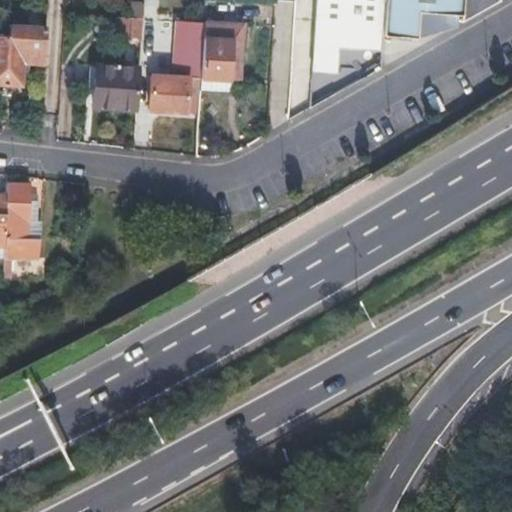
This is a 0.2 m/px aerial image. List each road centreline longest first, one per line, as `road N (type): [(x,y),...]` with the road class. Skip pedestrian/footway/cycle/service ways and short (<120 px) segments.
road 1 (trunk): [(511,170),(0,457)]
road 2 (motorway): [(511,167),(0,428)]
road 3 (residential): [(126,170),(198,177),(236,171),(511,12)]
road 4 (trunk): [(221,438),(511,275)]
road 5 (motorway): [(374,511),(432,414),(511,336)]
road 6 (unknown): [(48,161),(56,0)]
road 7 (motorway): [(78,511),(221,438)]
road 8 (trunk): [(90,511),(221,438)]
road 9 (residential): [(126,170),(0,155)]
